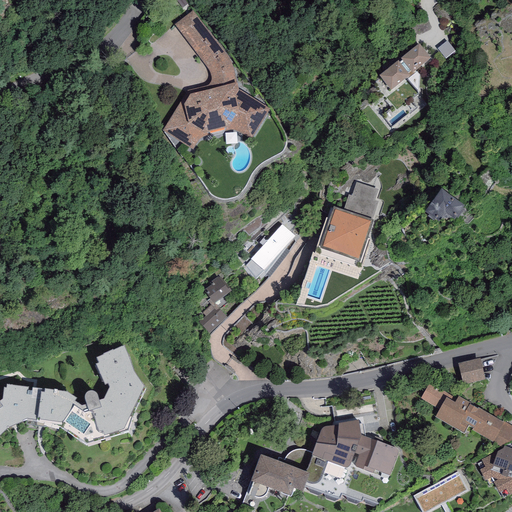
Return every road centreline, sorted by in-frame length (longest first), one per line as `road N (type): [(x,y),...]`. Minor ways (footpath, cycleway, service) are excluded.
road 1 (residential): [(108,511),(160,481),(204,424),(238,398),(344,384),(509,341)]
road 2 (unclassified): [(146,0),(92,54),(0,103)]
